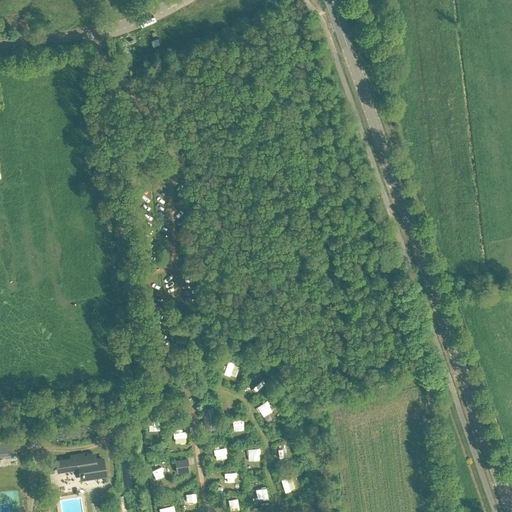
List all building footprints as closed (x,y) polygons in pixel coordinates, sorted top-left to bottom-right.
[(225,362),(222,371),(232,374),(235,365),(225,362)] [(262,413),(272,407),(266,398),(256,404),(262,413)] [(233,418),(234,432),(244,432),(243,417),(233,418)] [(147,419),(147,428),(159,428),(159,419),(147,419)] [(184,430),(174,430),(174,442),(185,442),(184,430)] [(0,444),(0,456),(16,453),(14,442),(0,444)] [(225,445),(213,447),(215,458),(227,456),(225,445)] [(85,450),(69,453),(70,457),(55,459),(57,473),(78,470),(80,480),(107,476),(104,456),(96,457),(95,453),(86,454),(85,450)] [(174,460),(176,473),(189,471),(187,458),(174,460)] [(150,468),(152,474),(162,471),(160,465),(150,468)] [(236,469),(224,470),(225,481),(236,480),(236,469)] [(284,489),(290,488),(287,477),(281,478),(284,489)] [(264,480),(254,481),(254,491),(265,490),(264,480)] [(188,503),(198,500),(195,490),(185,493),(188,503)]
